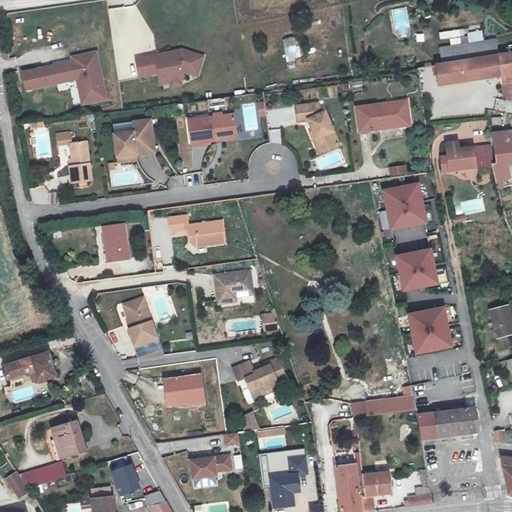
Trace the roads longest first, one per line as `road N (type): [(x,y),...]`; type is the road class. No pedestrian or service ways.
road 1 (residential): [(437,174),(496,507)]
road 2 (residential): [(182,511),(36,256),(24,217)]
road 3 (residential): [(24,217),(274,181)]
road 4 (residential): [(24,217),(0,88)]
